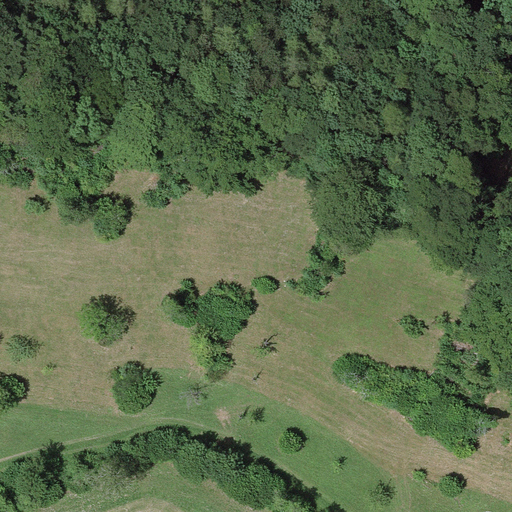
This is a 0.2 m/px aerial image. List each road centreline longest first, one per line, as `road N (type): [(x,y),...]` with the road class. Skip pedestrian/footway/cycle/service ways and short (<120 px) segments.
road 1 (track): [(0,464),(129,422),(187,425),(340,511)]
road 2 (track): [(439,0),(454,51),(511,127)]
